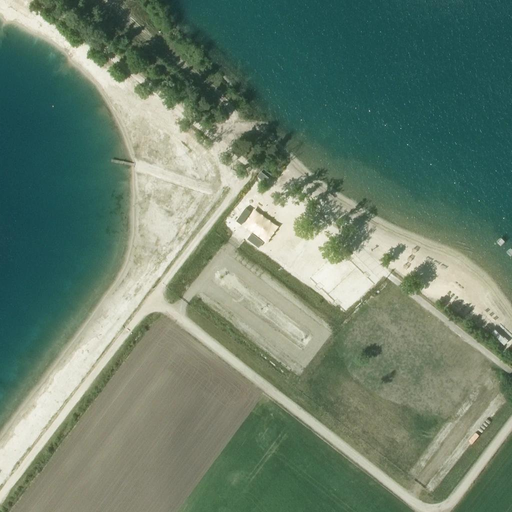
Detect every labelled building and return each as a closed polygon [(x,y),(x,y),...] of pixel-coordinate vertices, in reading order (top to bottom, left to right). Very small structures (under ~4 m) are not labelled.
[(258,176),(257,176),(265,182),(268,178),(261,172),(258,176)] [(245,208),(236,220),(241,224),(250,212),(245,208)] [(250,234),(246,239),(258,248),(262,243),(250,234)] [(362,305),(350,322),(361,330),(373,313),(362,305)] [(432,369),(450,349),(405,310),(392,324),(399,330),(394,336),(432,369)] [(366,343),(370,347),(375,340),(371,337),(366,343)] [(393,390),(403,377),(378,356),(367,369),(393,390)] [(423,391),(447,413),(464,395),(440,373),(423,391)] [(394,388),(399,394),(411,384),(405,378),(394,388)]
